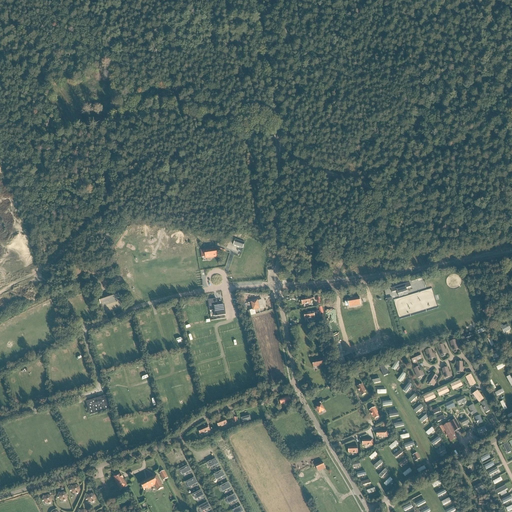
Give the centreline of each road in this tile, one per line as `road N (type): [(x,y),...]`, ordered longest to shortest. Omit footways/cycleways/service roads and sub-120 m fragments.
road 1 (unclassified): [(295,383),(276,285),(277,134),(256,0)]
road 2 (unclassified): [(0,496),(158,447),(207,415),(295,383)]
road 3 (unknown): [(395,0),(420,38),(415,130),(330,280)]
road 4 (track): [(511,255),(277,289)]
road 5 (unknown): [(277,134),(159,109),(108,122)]
road 6 (unclassified): [(367,509),(506,432)]
road 7 (residential): [(506,432),(466,357),(433,367),(422,354)]
road 8 (unknown): [(103,214),(48,266),(0,291)]
